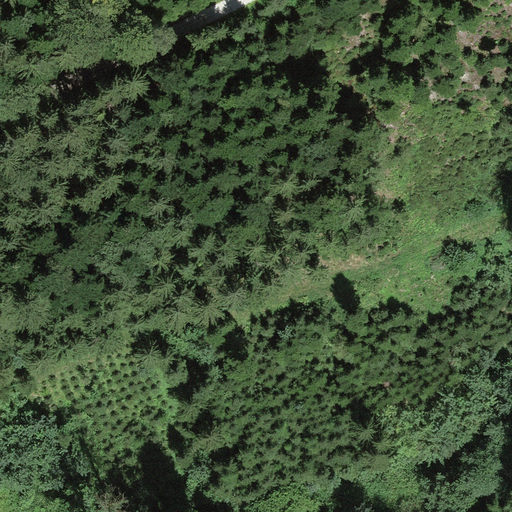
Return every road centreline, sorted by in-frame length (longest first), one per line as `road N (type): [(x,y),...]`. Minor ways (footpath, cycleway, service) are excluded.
road 1 (track): [(511,213),(429,248),(0,385)]
road 2 (track): [(240,0),(0,113)]
